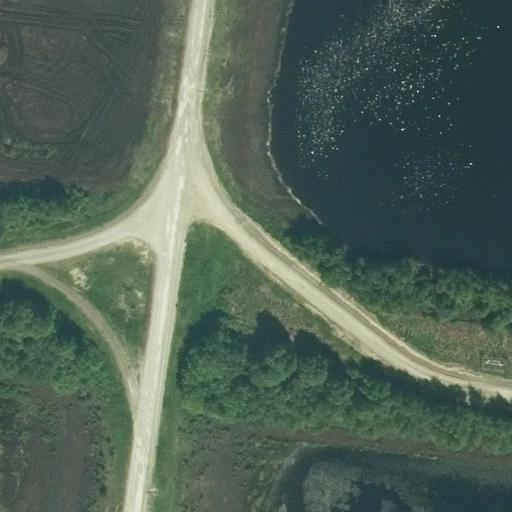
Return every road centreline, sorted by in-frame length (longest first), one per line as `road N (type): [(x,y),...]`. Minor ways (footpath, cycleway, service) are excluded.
road 1 (track): [(0,251),(135,214),(180,186),(135,511)]
road 2 (track): [(187,137),(209,179),(250,226),(414,354),(511,381)]
road 3 (unclassified): [(206,0),(180,186)]
